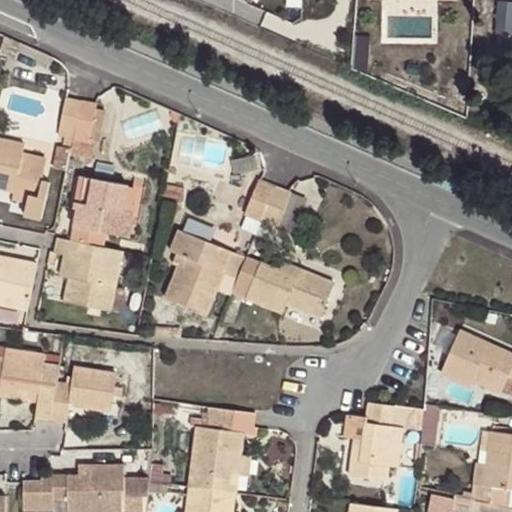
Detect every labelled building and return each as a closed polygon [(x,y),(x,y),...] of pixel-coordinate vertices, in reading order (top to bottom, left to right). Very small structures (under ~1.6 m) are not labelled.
[(511,0),(499,0),(499,22),(511,22),(511,0)] [(73,139),(80,102),(66,100),(59,137),(63,137),(73,139)] [(71,150),(71,153),(86,156),(95,105),(80,102),(73,139),(71,150)] [(71,150),(73,139),(63,137),(62,144),(66,145),(65,149),(71,150)] [(0,189),(14,193),(30,195),(29,203),(26,217),(41,220),(49,182),(42,182),(46,164),(21,158),(22,153),(24,145),(0,140),(0,189)] [(47,158),(22,153),(21,158),(46,164),(47,158)] [(77,210),(72,241),(103,248),(106,233),(122,236),(130,187),(81,178),(75,208),(77,210)] [(262,221),(276,187),(260,181),(246,214),(262,221)] [(136,188),(130,187),(122,236),(129,237),(135,205),(133,205),(136,188)] [(291,194),(276,187),(262,221),(277,227),(291,194)] [(30,195),(14,193),(13,200),(29,203),(30,195)] [(306,200),(291,194),(277,227),(292,234),(306,200)] [(223,274),(237,280),(246,258),(179,231),(170,251),(176,253),(181,256),(178,266),(165,296),(206,313),(223,274)] [(72,241),(56,238),(54,253),(65,255),(61,277),(68,278),(64,302),(109,311),(121,252),(103,248),(72,241)] [(13,260),(37,265),(39,254),(15,249),(13,260)] [(181,256),(176,253),(172,264),(178,266),(181,256)] [(0,303),(28,309),(37,265),(13,260),(0,256),(0,303)] [(237,280),(232,292),(283,313),(286,305),(319,319),(333,284),(302,270),(298,278),(280,270),(247,257),(246,258),(237,280)] [(298,278),(302,270),(283,262),(280,270),(298,278)] [(511,354),(460,331),(452,348),(442,369),(440,372),(469,386),(473,380),(502,392),(503,389),(509,377),(511,377),(511,354)] [(442,369),(452,348),(445,345),(435,366),(442,369)] [(57,382),(60,366),(44,362),(44,356),(7,350),(5,359),(0,358),(0,395),(2,396),(3,389),(39,395),(38,401),(36,418),(51,420),(57,382)] [(51,420),(66,422),(69,405),(110,412),(113,396),(114,387),(116,374),(75,367),(72,384),(57,382),(51,420)] [(511,392),(511,377),(509,377),(503,389),(511,392)] [(114,387),(113,396),(122,397),(122,388),(114,387)] [(3,389),(2,396),(38,401),(39,395),(3,389)] [(411,408),(368,403),(366,417),(365,417),(361,449),(353,448),(349,476),(387,481),(388,466),(398,467),(403,428),(408,428),(410,417),(411,408)] [(423,410),(423,419),(439,420),(440,407),(424,406),(423,410)] [(197,427),(190,487),(235,493),(238,475),(240,456),(243,434),(254,435),(257,414),(214,408),(208,407),(206,421),(205,428),(197,427)] [(423,410),(411,408),(410,417),(423,419),(423,410)] [(365,417),(347,414),(344,437),(353,438),(353,448),(361,449),(365,417)] [(191,427),(197,427),(205,428),(206,421),(192,419),(191,427)] [(473,499),(508,506),(511,490),(511,434),(491,432),(488,452),(480,451),(473,499)] [(251,457),(240,456),(238,475),(248,477),(251,457)] [(151,466),(151,489),(163,489),(163,466),(151,466)] [(42,482),(25,482),(24,509),(53,509),(53,499),(68,498),(68,511),(144,511),(149,482),(149,478),(123,477),(123,467),(87,467),(87,476),(79,476),(42,477),(42,482)] [(87,467),(79,467),(79,476),(87,476),(87,467)] [(233,511),(235,493),(190,487),(186,511),(233,511)] [(396,511),(396,510),(350,503),(349,511),(396,511)]
